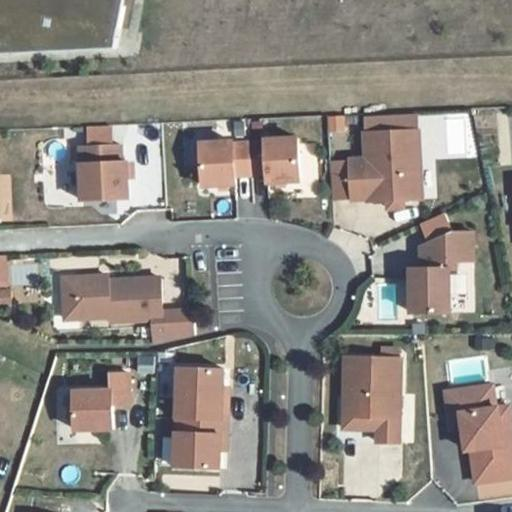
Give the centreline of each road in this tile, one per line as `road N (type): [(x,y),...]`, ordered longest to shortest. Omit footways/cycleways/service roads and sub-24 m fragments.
road 1 (residential): [(10,239),(244,232),(267,251)]
road 2 (residential): [(299,511),(303,337)]
road 3 (residential): [(303,337),(340,310),(337,264),(297,241),(267,251)]
road 4 (residential): [(267,251),(249,277),(251,308),(272,332),(303,337)]
